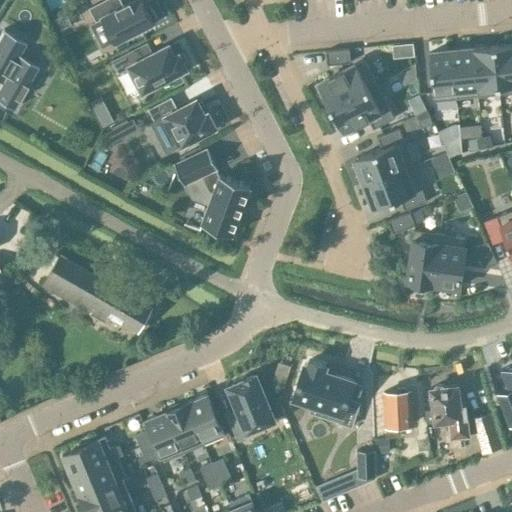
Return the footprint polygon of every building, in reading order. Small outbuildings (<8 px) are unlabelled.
[(121,0),(102,0),(89,7),(96,21),(102,17),(115,41),(127,35),(129,38),(143,31),(141,27),(158,18),(150,2),(145,4),(142,0),(132,0),(131,1),(130,0),(128,0),(123,3),(121,0)] [(3,30),(0,34),(0,79),(1,80),(0,81),(0,100),(13,108),(38,65),(18,54),(24,42),(3,30)] [(511,91),(511,43),(495,45),(500,93),(511,91)] [(143,90),(186,67),(179,54),(174,56),(169,44),(139,59),(134,49),(113,60),(119,71),(130,66),(143,90)] [(500,93),(495,45),(473,47),(478,95),(500,93)] [(478,95),(473,47),(452,49),(457,98),(478,95)] [(349,48),(326,50),(327,64),(351,61),(349,48)] [(457,98),(452,49),(429,52),(434,100),(457,98)] [(356,63),(318,83),(330,106),(376,82),(364,59),(356,63)] [(376,82),(330,106),(343,130),(367,117),(373,128),(395,117),(388,104),(380,108),(369,87),(377,83),(376,82)] [(208,111),(205,112),(197,97),(177,107),(171,96),(148,108),(154,120),(165,114),(181,144),(216,126),(208,111)] [(420,96),(413,99),(419,112),(426,108),(420,96)] [(419,112),(416,113),(422,126),(433,122),(427,108),(426,108),(419,112)] [(110,112),(99,118),(103,126),(114,120),(110,112)] [(133,117),(105,132),(110,143),(139,128),(133,117)] [(381,148),(355,157),(364,182),(413,164),(399,127),(377,136),(381,148)] [(490,134),(482,135),(484,147),(492,146),(490,134)] [(484,147),(482,135),(474,137),(477,149),(484,147)] [(452,142),(444,145),(449,156),(457,153),(452,142)] [(207,149),(174,166),(184,186),(203,176),(210,190),(214,191),(201,224),(231,235),(249,187),(219,175),(219,178),(214,170),(217,169),(207,149)] [(413,164),(364,182),(373,207),(400,197),(406,213),(410,212),(428,205),(413,164)] [(511,208),(484,220),(493,242),(505,237),(511,254),(511,208)] [(406,213),(388,220),(392,233),(415,224),(410,212),(406,213)] [(413,229),(406,280),(432,283),(439,232),(413,229)] [(439,232),(432,283),(458,287),(465,236),(439,232)] [(488,242),(476,246),(484,268),(497,263),(488,242)] [(61,252),(42,285),(105,322),(110,314),(137,330),(151,304),(61,252)] [(305,362),(293,396),(340,412),(337,420),(351,424),(359,401),(347,397),(354,379),(324,369),(326,364),(309,359),(307,363),(305,362)] [(511,364),(501,369),(509,389),(498,394),(510,425),(511,424),(511,364)] [(236,409),(226,412),(238,439),(250,434),(248,429),(274,418),(256,373),(243,379),(227,386),(236,409)] [(433,408),(424,409),(426,422),(449,419),(450,435),(469,433),(469,431),(477,430),(474,421),(468,422),(466,403),(460,404),(458,384),(445,385),(444,385),(444,384),(443,384),(442,383),(441,383),(440,383),(439,383),(438,383),(437,383),(437,384),(436,384),(435,385),(435,386),(434,386),(431,386),(433,408)] [(386,425),(386,435),(400,435),(400,425),(412,425),(411,389),(408,389),(406,386),(399,386),(397,389),(385,389),(385,425),(386,425)] [(207,393),(187,402),(204,443),(225,435),(207,393)] [(204,443),(187,402),(178,405),(177,403),(167,407),(168,409),(167,410),(184,452),(204,443)] [(184,452),(167,410),(146,419),(163,460),(184,452)] [(493,411),(473,417),(483,452),(503,446),(499,432),(493,411)] [(135,435),(140,446),(151,441),(146,430),(135,435)] [(72,474),(123,453),(119,444),(110,447),(105,436),(63,453),(65,459),(63,459),(68,471),(70,471),(72,474)] [(156,452),(151,441),(140,446),(144,457),(156,452)] [(375,451),(357,451),(359,486),(377,478),(375,451)] [(123,453),(72,474),(80,494),(122,477),(122,476),(115,479),(107,460),(123,453)] [(223,457),(211,461),(216,473),(227,468),(223,457)] [(216,473),(211,461),(200,466),(205,477),(216,473)] [(184,483),(195,478),(190,467),(179,471),(184,483)] [(232,479),(227,468),(216,473),(221,484),(232,479)] [(146,477),(151,488),(162,483),(157,472),(146,477)] [(221,484),(216,473),(205,477),(209,488),(221,484)] [(93,511),(130,497),(122,477),(80,494),(87,511),(93,511)] [(167,494),(162,483),(151,488),(155,499),(167,494)] [(202,495),(197,484),(186,488),(191,499),(202,495)] [(256,511),(249,493),(228,502),(231,508),(232,511),(256,511)] [(136,511),(130,497),(93,511),(136,511)]
